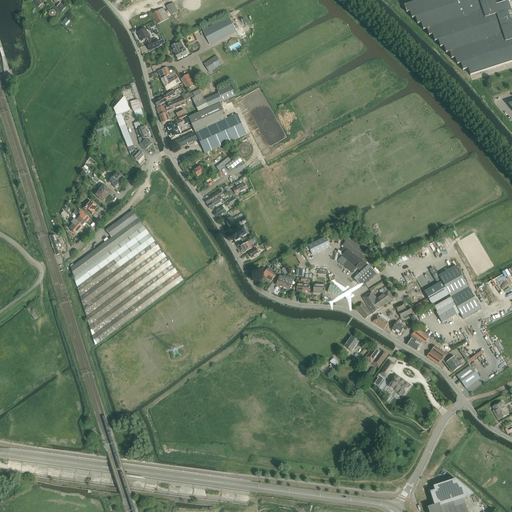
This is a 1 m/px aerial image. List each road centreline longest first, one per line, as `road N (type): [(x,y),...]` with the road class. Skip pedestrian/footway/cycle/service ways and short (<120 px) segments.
road 1 (unclassified): [(464,401),(441,372),(353,313),(296,305),(258,289),(168,152)]
road 2 (secondary): [(396,506),(0,450)]
road 3 (secondary): [(0,456),(388,511)]
road 4 (unknown): [(354,295),(447,254),(488,310)]
road 5 (unclassified): [(168,152),(136,49),(105,0)]
road 6 (unclassified): [(71,251),(168,152)]
road 7 (unclassified): [(396,506),(444,419),(464,401)]
